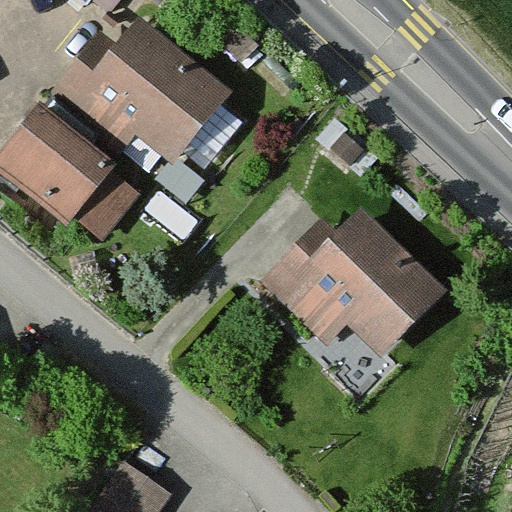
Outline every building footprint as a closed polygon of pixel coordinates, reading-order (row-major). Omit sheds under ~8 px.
[(89,0),(56,0),(76,16),(89,0)] [(176,0),(148,0),(145,5),(163,19),(176,0)] [(223,101),(130,28),(116,45),(100,32),(0,158),(0,190),(61,238),(71,224),(96,244),(130,201),(105,181),(129,150),(164,176),(223,101)] [(440,305),(354,219),(332,240),(317,225),(250,291),(317,358),(338,337),(373,372),(440,305)] [(157,511),(162,506),(117,473),(89,511),(157,511)]
